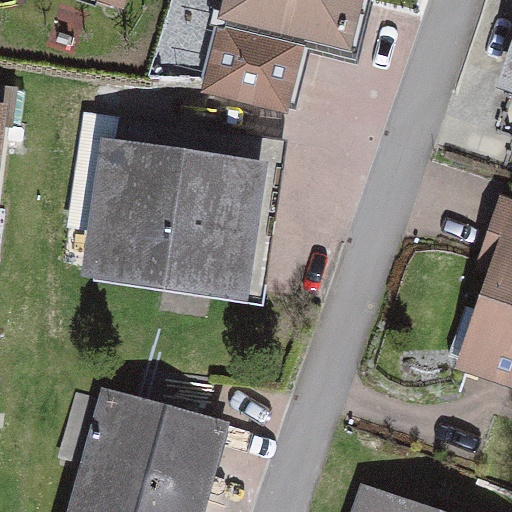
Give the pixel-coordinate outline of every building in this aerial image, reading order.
[(113,0),(56,0),(108,17),(113,0)] [(343,0),(214,0),(206,34),(326,65),(343,0)] [(511,0),(477,98),(511,110),(511,0)] [(236,167),(90,146),(69,289),(216,310),(236,167)] [(434,379),(511,405),(511,211),(484,201),(465,256),(476,260),(434,379)] [(197,511),(219,435),(88,399),(57,511),(197,511)] [(411,511),(351,494),(345,511),(411,511)]
